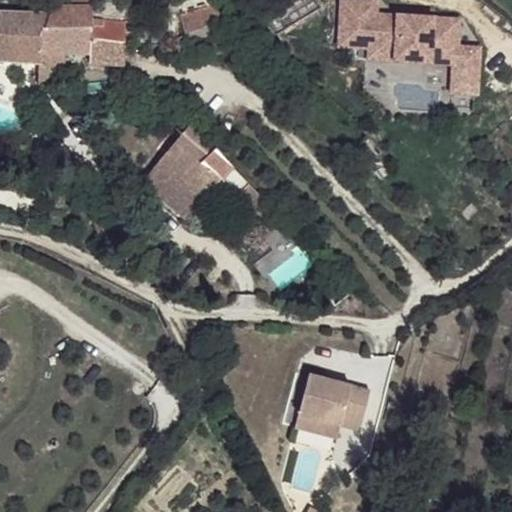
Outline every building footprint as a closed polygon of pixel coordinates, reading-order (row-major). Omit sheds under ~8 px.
[(460,18),(378,14),(378,0),(335,0),(333,52),(364,53),(363,65),(448,69),(446,95),(478,96),(480,46),(459,45),(460,18)] [(194,4),(180,10),(181,25),(184,31),(203,23),(194,4)] [(90,8),(51,6),(47,14),(41,28),(41,50),(62,52),(88,52),(89,62),(123,62),(122,26),(91,17),(90,8)] [(47,14),(0,12),(0,61),(37,64),(38,83),(61,83),(62,52),(41,50),(41,28),(47,14)] [(190,125),(147,174),(187,194),(220,179),(234,165),(190,125)] [(147,174),(131,192),(171,231),(205,195),(210,200),(215,193),(218,196),(227,186),(232,190),(246,176),(234,165),(220,179),(187,194),(147,174)] [(246,176),(232,190),(249,207),(263,192),(246,176)] [(263,192),(249,207),(261,217),(274,202),(263,192)] [(338,277),(323,285),(331,300),(347,291),(338,277)] [(286,372),(281,415),(325,422),(345,425),(350,382),(286,372)] [(281,415),(278,428),(324,435),(325,422),(281,415)]
